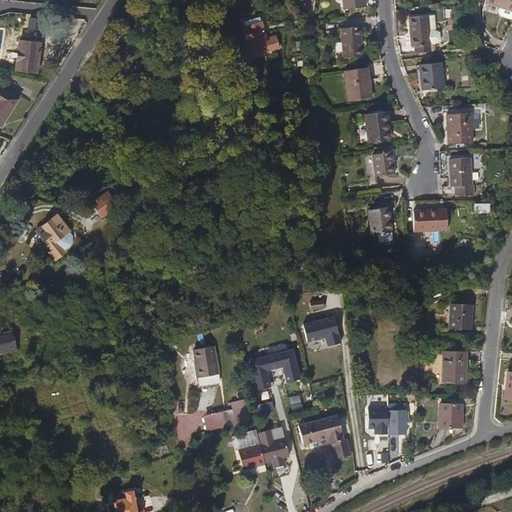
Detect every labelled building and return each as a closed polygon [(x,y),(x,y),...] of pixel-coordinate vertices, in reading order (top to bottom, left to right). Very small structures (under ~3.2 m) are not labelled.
[(365,0),(342,0),(344,8),(366,6),(365,0)] [(511,0),(483,0),(483,1),(511,10),(511,0)] [(416,45),(415,51),(432,50),(431,16),(412,15),(412,45),(416,45)] [(245,26),(260,23),(264,22),(263,16),(244,20),(245,26)] [(265,41),(260,23),(245,26),(252,58),(282,49),(279,37),(265,41)] [(359,26),(340,27),(341,36),(342,57),(361,56),(359,26)] [(341,36),(340,27),(328,28),(328,29),(323,29),(323,37),(341,36)] [(301,48),(302,40),(294,39),(294,48),(301,48)] [(40,43),(19,41),(15,70),(36,73),(40,43)] [(441,62),(420,64),(423,89),(444,87),(441,62)] [(367,84),(365,67),(345,70),(349,99),(371,96),(369,83),(367,84)] [(17,99),(0,88),(0,126),(0,127),(17,99)] [(387,113),(365,116),(368,141),(388,138),(386,122),(388,121),(387,113)] [(472,113),(446,114),(448,144),(473,142),(472,113)] [(392,151),(372,154),(375,176),(395,173),(392,151)] [(456,192),(472,193),(469,157),(449,159),(452,186),(456,186),(456,192)] [(88,199),(97,215),(115,205),(106,189),(88,199)] [(388,207),(363,210),(367,234),(392,231),(388,207)] [(447,208),(413,209),(413,231),(448,230),(447,208)] [(50,250),(58,244),(55,241),(68,230),(55,214),(41,226),(44,230),(47,235),(41,239),(50,250)] [(47,235),(44,230),(38,235),(41,239),(47,235)] [(60,243),(58,244),(50,250),(48,252),(54,260),(66,251),(60,243)] [(469,298),(447,297),(446,330),(467,331),(469,298)] [(197,362),(200,377),(219,374),(214,345),(194,349),(196,362),(197,362)] [(299,378),(292,350),(247,361),(255,390),(270,386),(266,370),(283,366),(287,381),(299,378)] [(462,351),(441,350),(440,383),(461,384),(462,351)] [(511,372),(506,372),(503,400),(511,400),(511,372)] [(270,387),(262,388),(264,404),(272,402),(270,387)] [(231,402),(236,422),(250,418),(244,398),(231,402)] [(458,404),(437,403),(436,428),(457,429),(458,404)] [(209,428),(235,423),(232,408),(206,413),(209,428)] [(376,434),(386,434),(386,409),(368,409),(369,424),(371,424),(375,424),(375,426),(376,434)] [(403,409),(386,409),(386,434),(403,434),(403,409)] [(337,415),(297,425),(302,445),(326,438),(329,444),(343,440),(337,415)] [(260,444),(263,463),(271,461),(273,469),(284,466),(282,459),(295,455),(290,437),(260,444)] [(242,469),(263,463),(260,444),(237,450),(242,469)] [(114,511),(137,511),(135,501),(133,493),(131,492),(129,491),(125,492),(124,494),(123,495),(119,496),(118,491),(108,493),(105,497),(106,501),(108,502),(112,503),(114,511)]
